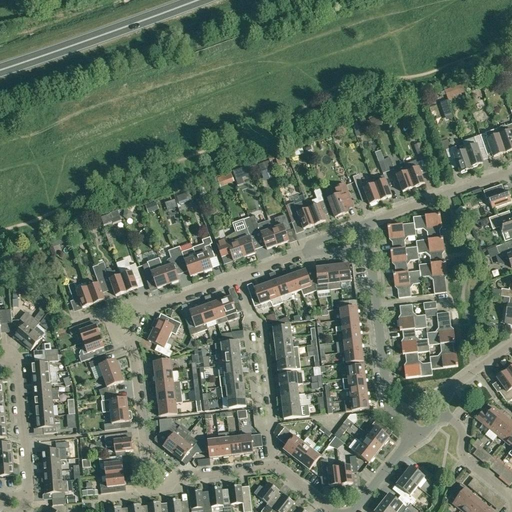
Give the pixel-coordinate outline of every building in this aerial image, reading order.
[(478,79),(470,82),(473,92),(481,89),(478,79)] [(452,89),(445,91),(448,100),(455,98),(454,96),(452,89)] [(447,101),(440,103),(444,114),(451,112),(447,101)] [(409,116),(401,119),(404,127),(412,124),(409,116)] [(379,118),(371,121),(374,128),(382,125),(379,118)] [(361,123),(360,121),(351,125),(352,127),(354,130),(362,127),(361,123)] [(511,124),(497,130),(499,136),(505,153),(511,150),(511,124)] [(340,132),(331,135),(334,142),(342,139),(340,132)] [(492,138),(490,132),(480,136),(484,148),(489,146),(492,154),(493,157),(505,153),(499,136),(492,138)] [(477,150),(484,148),(480,136),(469,139),(470,140),(462,143),(465,152),(471,167),(482,163),(482,161),(477,150)] [(420,144),(414,146),(418,155),(424,153),(420,144)] [(472,169),(471,167),(465,152),(458,154),(456,147),(445,150),(452,169),(458,167),(460,173),(472,169)] [(286,162),(283,153),(275,156),(278,165),(286,162)] [(383,174),(388,172),(384,160),(382,157),(377,159),(383,174)] [(389,158),(384,160),(388,172),(394,170),(389,158)] [(258,165),(261,174),(272,170),(268,161),(258,165)] [(413,170),(407,172),(413,189),(424,184),(421,175),(426,173),(422,161),(416,163),(416,162),(413,163),(412,166),(413,170)] [(249,166),(233,172),(236,180),(238,186),(244,184),(242,178),(252,175),(249,166)] [(402,193),(413,189),(407,172),(401,174),(399,170),(394,172),(402,193)] [(366,182),(362,184),(358,175),(353,177),(357,189),(362,187),(369,205),(380,201),(374,185),(368,187),(366,182)] [(383,176),(378,178),(372,180),(374,185),(380,201),(391,197),(383,176)] [(352,203),(345,184),(334,188),(337,196),(328,200),(335,218),(336,218),(338,219),(342,218),(343,215),(348,213),(345,205),(352,203)] [(510,191),(507,192),(507,190),(501,192),(499,186),(483,192),(486,199),(488,198),(492,209),(511,203),(509,196),(511,195),(510,191)] [(314,207),(308,210),(314,226),(325,222),(318,204),(324,202),(320,190),(314,192),(316,199),(312,201),(314,207)] [(191,191),(177,197),(180,205),(194,199),(191,191)] [(174,200),(165,203),(167,210),(177,207),(174,200)] [(156,202),(150,205),(153,212),(159,210),(156,202)] [(303,230),(314,226),(308,210),(305,202),(294,206),(294,205),(288,208),(294,223),(300,221),(303,230)] [(122,222),(118,212),(110,215),(114,225),(122,222)] [(125,214),(124,218),(127,221),(132,220),(133,215),(129,212),(125,214)] [(277,228),(272,229),(278,246),(289,242),(285,233),(291,231),(285,215),(274,219),(277,228)] [(427,231),(428,241),(440,239),(439,228),(441,228),(440,215),(413,218),(414,224),(415,231),(425,229),(427,231)] [(511,217),(511,218),(503,221),(501,215),(489,219),(493,230),(500,228),(502,234),(503,234),(505,242),(508,241),(511,239),(511,217)] [(249,218),(250,222),(254,234),(260,232),(255,216),(249,218)] [(254,234),(250,222),(249,218),(243,220),(247,231),(236,235),(244,258),(256,254),(250,235),(254,234)] [(416,237),(415,231),(414,224),(387,227),(389,240),(391,239),(393,251),(405,250),(405,249),(404,239),(405,238),(416,237)] [(261,233),(264,244),(266,250),(278,246),(272,229),(261,233)] [(244,258),(236,235),(235,233),(225,238),(216,242),(221,256),(231,252),(234,262),(244,258)] [(56,238),(59,245),(66,242),(63,235),(56,238)] [(193,249),(195,257),(201,273),(212,269),(209,260),(215,258),(210,245),(212,244),(210,238),(202,241),(203,245),(193,249)] [(443,239),(440,239),(428,241),(416,242),(416,248),(417,248),(418,254),(428,253),(429,255),(431,264),(431,265),(443,263),(442,252),(444,251),(443,239)] [(511,241),(496,248),(500,259),(507,257),(511,269),(511,268),(511,241)] [(18,247),(6,250),(8,260),(21,257),(18,247)] [(201,273),(195,257),(193,249),(182,253),(180,247),(174,249),(178,261),(184,259),(190,277),(201,273)] [(393,251),(390,251),(392,263),(394,263),(395,275),(396,275),(408,273),(407,263),(408,262),(419,260),(418,254),(417,248),(416,248),(405,249),(405,250),(393,251)] [(167,267),(162,269),(168,285),(179,281),(173,265),(172,263),(178,261),(174,249),(168,251),(171,259),(168,260),(167,261),(167,262),(166,263),(166,265),(167,267)] [(142,266),(148,282),(154,280),(157,289),(168,285),(162,269),(159,260),(147,264),(148,265),(142,266)] [(121,276),(126,293),(138,289),(134,279),(140,277),(135,265),(130,267),(128,261),(117,265),(119,270),(121,276)] [(121,276),(119,270),(111,273),(110,269),(106,270),(103,263),(99,264),(98,265),(98,266),(103,280),(109,278),(115,297),(126,293),(121,276)] [(447,293),(445,281),(444,275),(447,275),(445,263),(443,263),(431,265),(431,264),(419,266),(419,272),(420,272),(420,278),(421,278),(431,277),(432,278),(434,295),(447,293)] [(349,265),(338,266),(340,283),(351,282),(349,265)] [(98,282),(103,280),(98,266),(92,268),(98,282)] [(327,267),(329,285),(340,283),(338,266),(327,267)] [(312,269),(315,286),(317,291),(330,290),(329,285),(327,267),(312,269)] [(27,280),(34,278),(31,268),(24,271),(27,280)] [(306,271),(305,270),(298,273),(296,269),(291,271),(292,275),(295,274),(301,291),(303,296),(317,291),(315,286),(312,269),(306,271)] [(421,284),(421,278),(420,278),(420,272),(419,272),(408,273),(396,275),(395,275),(393,275),(395,287),(397,287),(398,299),(411,297),(410,287),(411,285),(421,284)] [(292,275),(285,278),(291,294),(301,291),(295,274),(292,275)] [(293,300),(291,294),(285,278),(278,280),(276,277),(270,279),(272,283),(275,282),(281,298),(283,304),(293,300)] [(272,283),(264,285),(271,302),(281,298),(275,282),(272,283)] [(68,286),(73,301),(74,302),(75,303),(80,302),(82,309),(93,305),(87,288),(86,283),(75,287),(74,284),(68,286)] [(98,284),(87,288),(93,305),(104,301),(98,284)] [(264,285),(254,289),(256,294),(250,296),(254,307),(271,302),(264,285)] [(492,296),(509,298),(511,298),(511,285),(510,285),(509,291),(501,289),(501,291),(493,290),(492,296)] [(226,317),(242,312),(238,300),(232,302),(231,297),(220,301),(226,317)] [(206,302),(207,306),(210,305),(216,321),(218,326),(228,322),(226,317),(220,301),(213,304),(211,300),(206,302)] [(436,303),(423,304),(424,311),(436,309),(436,303)] [(210,305),(207,306),(200,308),(206,325),(216,321),(210,305)] [(402,331),(415,330),(427,328),(425,316),(415,317),(413,316),(412,305),(399,307),(401,319),(398,319),(400,332),(402,331)] [(200,308),(195,310),(189,312),(191,317),(185,319),(191,335),(207,329),(206,325),(200,308)] [(357,308),(340,310),(341,321),(358,319),(357,308)] [(428,340),(428,346),(429,346),(440,345),(452,343),(452,344),(455,343),(453,331),(451,331),(449,313),(436,315),(438,331),(437,333),(427,334),(427,340),(428,340)] [(274,315),(266,318),(269,325),(277,322),(274,315)] [(43,319),(39,324),(44,328),(50,322),(50,321),(49,320),(45,317),(43,319)] [(154,329),(153,331),(169,338),(172,333),(176,335),(181,324),(170,319),(167,324),(158,320),(158,321),(155,320),(151,328),(154,329)] [(360,330),(358,319),(341,321),(342,327),(336,328),(336,332),(342,332),(360,330)] [(38,325),(39,324),(36,321),(34,321),(32,322),(28,327),(25,324),(14,337),(22,344),(38,325)] [(88,322),(71,329),(69,329),(71,335),(77,333),(81,344),(100,337),(96,326),(90,328),(88,322)] [(44,331),(38,325),(22,344),(31,351),(44,335),(44,331)] [(274,340),(292,338),(290,327),(273,329),(274,340)] [(361,340),(360,330),(342,332),(343,342),(361,340)] [(416,340),(415,330),(402,331),(404,343),(401,343),(403,355),(405,355),(417,353),(417,354),(429,352),(429,346),(428,346),(428,340),(427,340),(417,341),(416,340)] [(169,338),(153,331),(148,342),(157,346),(155,351),(169,358),(172,352),(169,351),(171,346),(166,344),(169,338)] [(100,337),(81,344),(83,350),(81,351),(79,354),(80,356),(79,357),(81,363),(96,357),(94,351),(104,348),(100,337)] [(274,340),(276,351),(293,348),(292,338),(274,340)] [(343,342),(345,353),(362,351),(361,340),(343,342)] [(215,356),(222,355),(240,353),(238,342),(221,344),(222,351),(215,352),(215,356)] [(429,358),(430,364),(431,370),(458,367),(456,355),(454,355),(452,344),(452,343),(440,345),(441,355),(440,357),(429,358)] [(276,351),(277,362),(294,359),(299,359),(298,348),(293,348),(276,351)] [(202,352),(197,352),(197,349),(194,350),(195,355),(198,355),(198,358),(202,358),(202,352)] [(363,362),(362,351),(345,353),(346,364),(363,362)] [(241,364),(240,353),(222,355),(215,356),(215,360),(223,360),(224,366),(241,364)] [(432,376),(431,370),(430,364),(420,365),(419,364),(417,354),(417,353),(405,355),(406,366),(404,367),(405,379),(432,376)] [(59,362),(58,356),(45,357),(46,363),(32,364),(32,375),(50,374),(56,373),(55,369),(54,369),(51,368),(49,368),(49,363),(59,362)] [(99,366),(103,377),(120,371),(116,360),(106,363),(104,358),(89,363),(91,369),(99,366)] [(294,359),(277,362),(278,372),(295,370),(294,359)] [(155,374),(172,372),(171,361),(153,363),(155,374)] [(242,375),(241,364),(224,366),(225,377),(242,375)] [(348,379),(365,377),(364,366),(346,368),(348,379)] [(120,371),(103,377),(107,388),(99,391),(101,396),(115,393),(114,386),(124,382),(120,371)] [(498,378),(497,379),(498,381),(504,389),(499,392),(507,404),(511,400),(511,390),(511,389),(511,380),(506,372),(505,372),(504,371),(503,371),(497,375),(497,377),(498,378)] [(155,374),(156,385),(173,383),(172,372),(155,374)] [(56,373),(50,374),(32,375),(33,386),(51,385),(57,384),(56,373)] [(280,387),(297,385),(296,374),(279,376),(280,387)] [(226,387),(244,385),(242,375),(225,377),(226,387)] [(365,377),(348,379),(343,380),(344,391),(349,390),(366,388),(365,377)] [(157,392),(157,395),(175,393),(181,393),(180,382),(173,383),(156,385),(156,388),(155,388),(156,393),(157,392)] [(33,386),(34,397),(51,395),(59,395),(58,389),(51,390),(51,385),(33,386)] [(245,396),(244,385),(226,387),(221,388),(223,399),(227,398),(245,396)] [(280,387),(281,398),(299,396),(297,385),(280,387)] [(368,399),(366,388),(349,390),(350,401),(368,399)] [(104,413),(110,413),(128,411),(126,399),(116,400),(115,393),(101,396),(104,413)] [(181,393),(175,393),(157,395),(158,399),(156,399),(157,404),(158,404),(159,406),(176,405),(182,404),(181,393)] [(59,395),(51,395),(34,397),(35,407),(52,406),(52,401),(59,400),(59,395)] [(282,409),(300,407),(310,406),(309,402),(305,402),(305,395),(299,396),(281,398),(282,409)] [(246,407),(245,396),(227,398),(229,409),(246,407)] [(368,399),(350,401),(352,412),(369,410),(368,399)] [(160,417),(177,415),(176,405),(159,406),(160,417)] [(35,407),(36,418),(53,417),(52,406),(35,407)] [(282,409),(284,420),(301,418),(300,407),(282,409)] [(476,419),(489,430),(501,415),(493,408),(489,413),(484,410),(476,419)] [(105,431),(120,429),(119,423),(129,422),(129,421),(130,421),(132,420),(131,415),(130,414),(128,414),(128,411),(110,413),(112,424),(104,425),(105,431)] [(247,419),(246,411),(237,412),(238,420),(247,419)] [(497,436),(509,421),(501,415),(489,430),(487,433),(490,435),(492,432),(497,436)] [(54,428),(53,417),(36,418),(37,429),(43,429),(44,435),(57,434),(56,428),(54,428)] [(172,455),(183,441),(186,437),(177,430),(165,420),(160,421),(162,434),(165,436),(169,440),(163,448),(172,455)] [(368,436),(382,447),(384,444),(385,445),(388,441),(387,441),(389,438),(385,435),(389,430),(382,425),(379,422),(376,420),(372,426),(374,428),(368,436)] [(505,443),(511,434),(511,423),(509,421),(497,436),(505,443)] [(231,456),(229,439),(229,433),(218,435),(219,440),(221,457),(231,456)] [(292,457),(303,443),(289,433),(282,443),(286,446),(283,450),(292,457)] [(121,440),(121,434),(104,436),(106,448),(115,447),(115,453),(133,451),(131,439),(121,440)] [(257,435),(240,437),(242,455),(245,455),(245,456),(250,455),(250,454),(253,454),(252,449),(258,448),(262,447),(261,435),(257,435)] [(380,449),(382,447),(368,436),(362,444),(375,455),(377,453),(378,453),(381,450),(380,449)] [(231,456),(242,455),(240,437),(229,439),(231,456)] [(221,457),(219,440),(208,441),(210,459),(221,457)] [(193,458),(195,455),(206,453),(205,442),(197,443),(196,444),(191,441),(188,445),(183,441),(172,455),(182,462),(188,454),(193,458)] [(0,444),(0,455),(12,454),(11,443),(0,444)] [(43,462),(60,461),(59,450),(69,449),(69,443),(56,444),(56,450),(42,451),(43,462)] [(292,457),(301,464),(311,450),(303,443),(292,457)] [(373,458),(375,455),(362,444),(355,453),(368,464),(370,461),(371,462),(374,458),(373,458)] [(311,450),(301,464),(309,471),(320,457),(311,450)] [(0,455),(0,466),(13,465),(12,454),(0,455)] [(350,467),(339,468),(341,485),(353,484),(352,474),(357,473),(356,457),(349,458),(350,467)] [(105,469),(106,476),(123,474),(122,463),(112,464),(111,458),(99,459),(100,465),(100,468),(105,469)] [(329,487),(341,485),(339,468),(327,469),(326,460),(320,461),(322,477),(328,477),(329,487)] [(61,471),(60,461),(43,462),(44,473),(61,471)] [(0,477),(14,476),(13,465),(0,466),(0,477)] [(411,467),(403,476),(417,487),(424,478),(428,481),(432,476),(422,468),(419,473),(411,467)] [(503,472),(500,476),(506,482),(510,485),(511,483),(511,470),(507,467),(503,472)] [(62,482),(61,471),(44,473),(44,484),(62,482)] [(101,495),(115,493),(115,487),(125,486),(123,474),(106,476),(107,483),(102,483),(102,488),(100,489),(101,495)] [(403,476),(396,485),(404,492),(400,496),(410,504),(412,505),(415,500),(410,496),(417,487),(403,476)] [(44,484),(45,495),(52,494),(52,500),(65,499),(65,493),(63,493),(62,482),(44,484)] [(272,511),(274,510),(274,509),(278,504),(272,499),(279,491),(268,483),(258,497),(267,505),(261,511),(272,511)] [(461,484),(453,494),(458,498),(464,489),(465,488),(461,484)] [(228,488),(230,498),(231,505),(243,504),(243,511),(251,511),(250,495),(242,496),(241,486),(228,488)] [(231,511),(231,505),(230,498),(223,499),(221,488),(209,490),(210,500),(211,507),(223,506),(223,511),(231,511)] [(452,504),(460,511),(473,496),(464,489),(458,498),(452,504)] [(211,511),(211,507),(210,500),(203,501),(202,491),(189,492),(191,511),(198,511),(204,511),(203,511),(211,511)] [(389,495),(382,504),(391,511),(397,511),(398,511),(403,511),(406,509),(410,504),(400,496),(397,501),(389,495)] [(288,511),(294,504),(284,496),(278,504),(274,509),(274,510),(272,511),(288,511)] [(460,511),(461,511),(472,511),(480,503),(473,496),(460,511)] [(188,511),(189,510),(181,511),(180,500),(167,502),(168,511),(188,511)] [(494,508),(497,504),(492,500),(489,504),(491,506),(494,508)] [(161,511),(160,503),(148,504),(148,511),(161,511)] [(485,511),(488,509),(480,503),(472,511),(485,511)]
